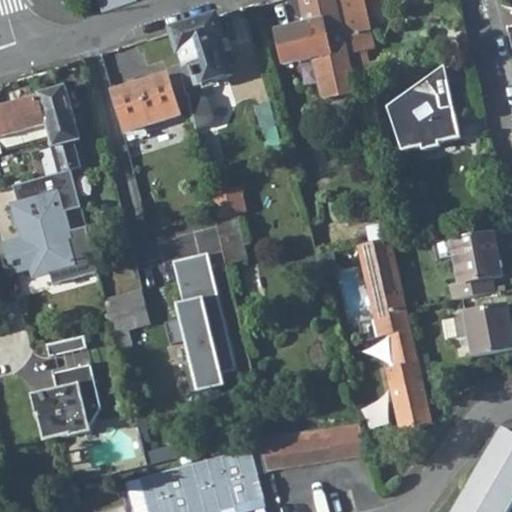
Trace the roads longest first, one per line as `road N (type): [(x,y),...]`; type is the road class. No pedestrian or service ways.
road 1 (tertiary): [(195,0),(21,52)]
road 2 (residential): [(483,0),(511,150)]
